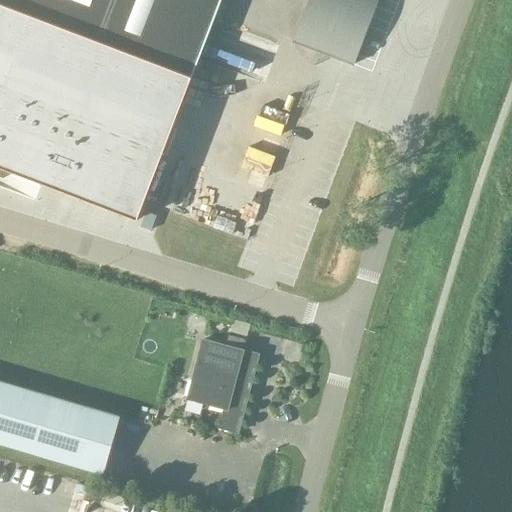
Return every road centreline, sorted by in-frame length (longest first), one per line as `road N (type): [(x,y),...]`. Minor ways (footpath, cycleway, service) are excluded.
road 1 (unclassified): [(0,221),(351,328)]
road 2 (unclassified): [(351,328),(460,0)]
road 3 (unclassified): [(303,511),(351,328)]
